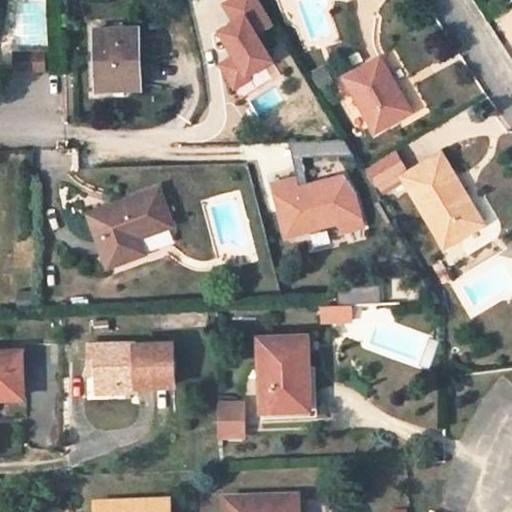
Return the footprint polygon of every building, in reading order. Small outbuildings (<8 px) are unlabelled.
[(219,33),(233,58),(220,66),(234,88),(249,79),(248,77),(272,62),(254,33),(270,24),(255,0),(231,0),(223,5),(235,24),(219,33)] [(138,27),(95,29),(97,89),(140,88),(138,27)] [(44,52),(15,53),(15,70),(45,68),(44,52)] [(356,52),(347,58),(352,66),(362,60),(356,52)] [(380,57),(346,77),(376,129),(411,108),(380,57)] [(347,138),(316,140),(317,155),(356,153),(347,138)] [(316,139),(290,140),(294,155),(317,155),(316,140),(316,139)] [(441,152),(403,175),(444,243),(466,230),(458,215),(473,206),(463,189),(460,190),(453,179),(456,178),(441,152)] [(390,155),(370,167),(380,184),(400,171),(390,155)] [(273,184),(286,235),(340,221),(343,231),(363,226),(355,195),(345,175),(298,188),(295,178),(273,184)] [(107,207),(89,213),(108,265),(144,252),(139,236),(172,224),(159,188),(113,205),(115,210),(109,212),(107,207)] [(473,206),(458,215),(466,230),(481,220),(473,206)] [(383,284),(351,286),(352,302),(385,300),(383,284)] [(349,304),(333,305),(333,320),(349,319),(349,304)] [(333,305),(323,305),(323,320),(333,320),(333,305)] [(308,335),(260,336),(262,409),(302,408),(300,382),(309,382),(309,364),(308,335)] [(174,340),(89,342),(90,365),(96,365),(96,374),(96,387),(139,386),(154,385),(175,384),(174,340)] [(22,348),(0,348),(0,396),(24,396),(22,348)] [(309,382),(300,382),(302,408),(302,414),(318,413),(316,364),(309,364),(309,382)] [(219,397),(220,438),(250,437),(249,397),(219,397)] [(298,511),(299,496),(225,497),(225,511),(298,511)] [(169,511),(169,500),(95,503),(95,511),(169,511)]
